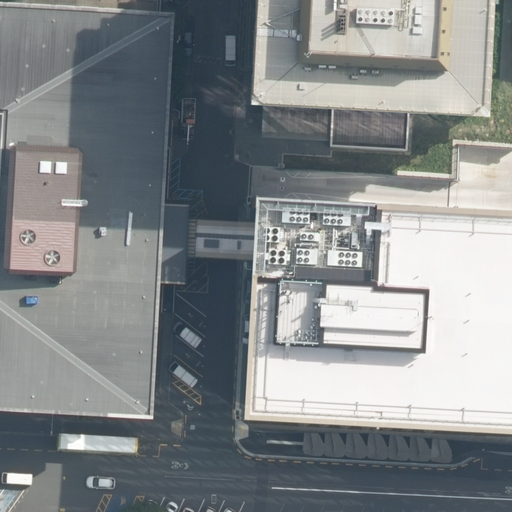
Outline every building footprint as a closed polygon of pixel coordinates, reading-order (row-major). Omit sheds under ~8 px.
[(506,124),(511,18),(511,0),(269,0),(264,111),(334,115),(410,119),(506,124)] [(0,4),(0,410),(156,419),(168,193),(178,14),(12,5),(0,4)] [(263,136),(333,140),(334,115),(264,111),(263,136)] [(408,150),(410,119),(334,115),(333,140),(332,145),(408,150)] [(252,168),(238,424),(511,439),(511,182),(450,179),(252,168)]
